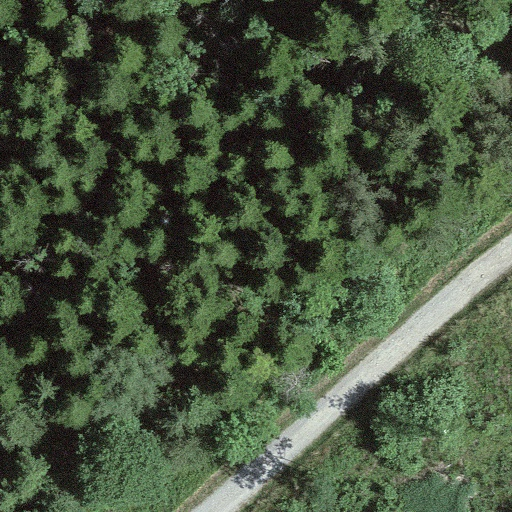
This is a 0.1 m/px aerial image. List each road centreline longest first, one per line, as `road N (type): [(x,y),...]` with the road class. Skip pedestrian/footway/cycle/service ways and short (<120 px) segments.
road 1 (track): [(207,511),(511,245)]
road 2 (track): [(511,88),(375,0)]
